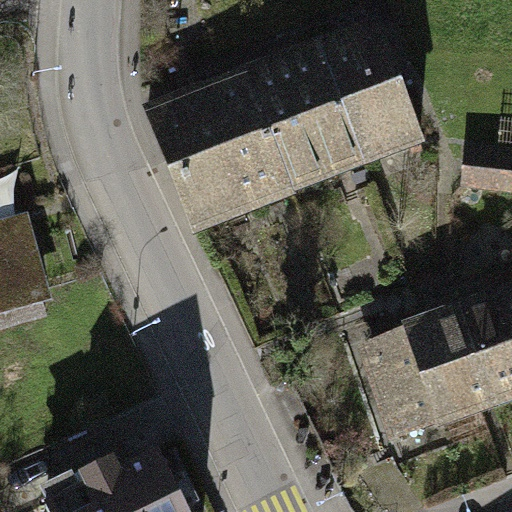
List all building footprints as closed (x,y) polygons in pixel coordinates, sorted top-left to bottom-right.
[(320,48),(363,159),(422,137),(379,25),(320,48)] [(363,159),(320,48),(301,56),(297,46),(284,51),(286,58),(247,73),(292,187),(363,159)] [(292,187),(247,73),(147,111),(191,226),(292,187)] [(511,154),(467,148),(462,186),(511,192),(511,154)] [(24,209),(0,215),(0,309),(49,296),(26,215),(24,209)] [(511,293),(463,311),(494,401),(511,394),(511,293)] [(494,401),(463,311),(373,342),(385,377),(377,380),(396,435),(487,404),(494,401)] [(87,484),(49,502),(53,511),(187,511),(158,450),(116,470),(111,459),(82,473),(87,484)]
